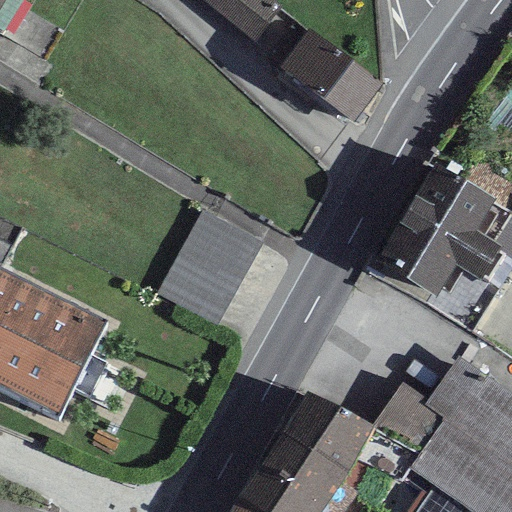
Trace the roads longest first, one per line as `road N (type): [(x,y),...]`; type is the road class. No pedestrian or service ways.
road 1 (tertiary): [(200,511),(444,80)]
road 2 (residential): [(124,511),(0,454)]
